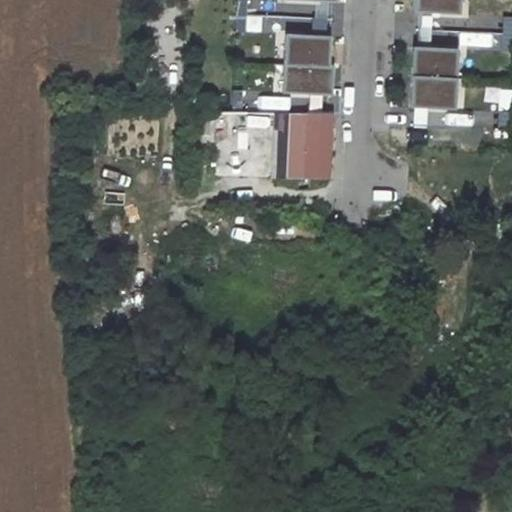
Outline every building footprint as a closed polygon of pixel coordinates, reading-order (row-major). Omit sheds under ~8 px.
[(460,0),(415,0),(415,13),(460,14),(460,0)] [(285,35),(284,63),(330,64),(331,36),(285,35)] [(411,76),(457,78),(458,48),(413,46),(411,76)] [(334,65),(330,64),(284,63),(283,93),(333,95),(334,65)] [(457,78),(411,76),(410,108),(455,109),(457,78)] [(329,178),(332,113),(287,113),(285,178),(329,178)]
